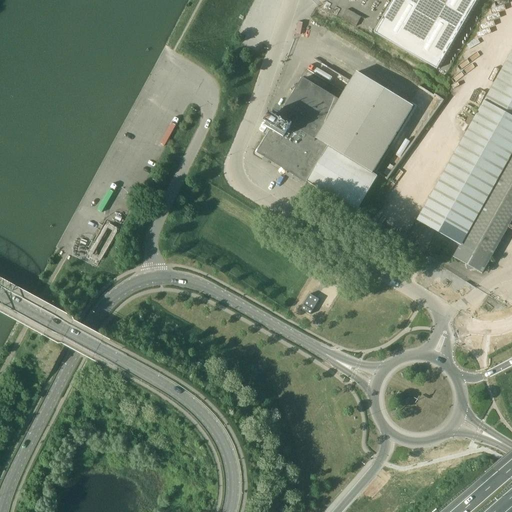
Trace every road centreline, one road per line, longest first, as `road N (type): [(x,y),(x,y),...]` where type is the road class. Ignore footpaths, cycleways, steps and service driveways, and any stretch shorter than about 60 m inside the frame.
road 1 (unclassified): [(155,279),(151,239),(212,104),(192,76),(166,90),(60,264)]
road 2 (unclassified): [(452,317),(235,176),(234,156),(292,0)]
road 3 (tertiary): [(229,511),(229,457),(195,407),(0,295)]
road 4 (tertiary): [(155,279),(132,283),(97,310),(0,511)]
road 5 (unknown): [(395,218),(511,10)]
road 6 (tertiary): [(344,365),(193,282),(155,279)]
road 7 (unknown): [(282,29),(404,84)]
